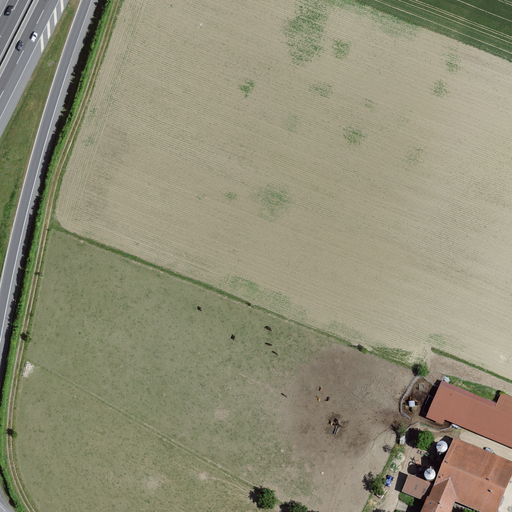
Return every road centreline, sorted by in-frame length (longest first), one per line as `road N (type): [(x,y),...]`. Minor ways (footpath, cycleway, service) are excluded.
road 1 (track): [(30,511),(10,466),(9,395),(51,187),(116,0)]
road 2 (motorway): [(0,316),(34,165),(86,0)]
